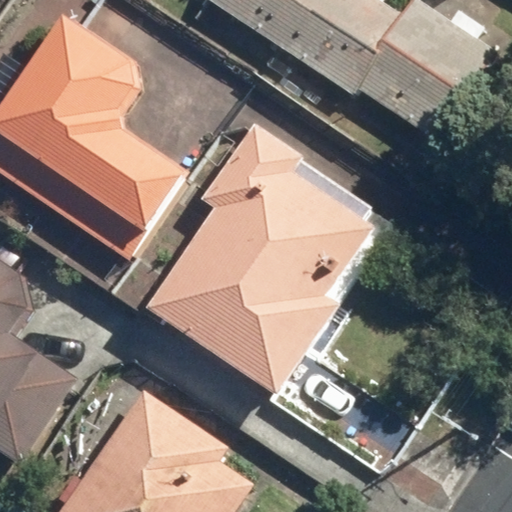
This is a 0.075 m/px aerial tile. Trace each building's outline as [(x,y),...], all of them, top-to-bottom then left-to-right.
[(357,98),(361,91),(443,144),(501,57),(418,2),(406,19),(376,0),(213,0),(212,3),(357,98)] [(76,20),(0,129),(0,130),(157,238),(198,178),(136,136),(132,115),(148,92),(141,65),(76,20)] [(222,215),(156,314),(289,401),(349,311),(335,301),(382,230),(296,174),(308,156),(260,125),(207,205),(222,215)] [(0,445),(25,463),(83,380),(21,337),(38,312),(28,278),(0,258),(0,445)] [(147,392),(67,511),(243,511),(259,487),(226,465),(236,450),(147,392)]
